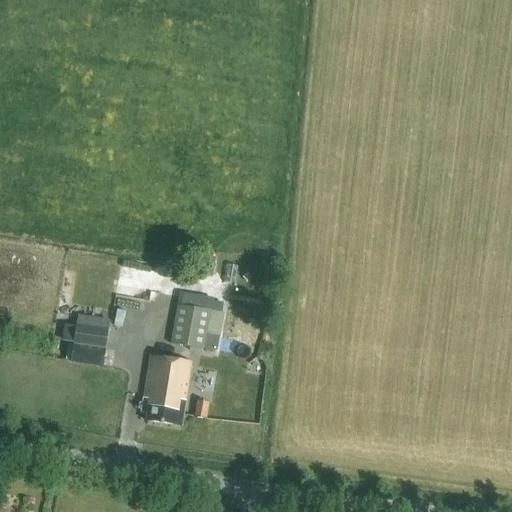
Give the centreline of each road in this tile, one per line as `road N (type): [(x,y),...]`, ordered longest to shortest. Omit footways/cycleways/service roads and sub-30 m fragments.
road 1 (tertiary): [(252,489),(0,450)]
road 2 (tertiary): [(414,511),(252,489)]
